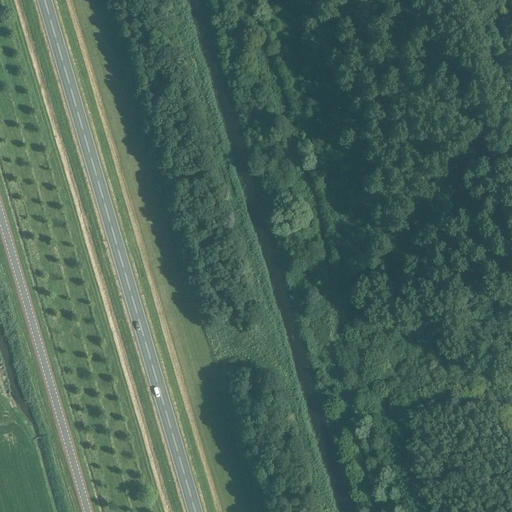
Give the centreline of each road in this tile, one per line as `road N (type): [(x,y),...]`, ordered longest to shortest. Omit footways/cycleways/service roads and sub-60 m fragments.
road 1 (trunk): [(194,511),(44,0)]
road 2 (unclassified): [(78,511),(0,216)]
